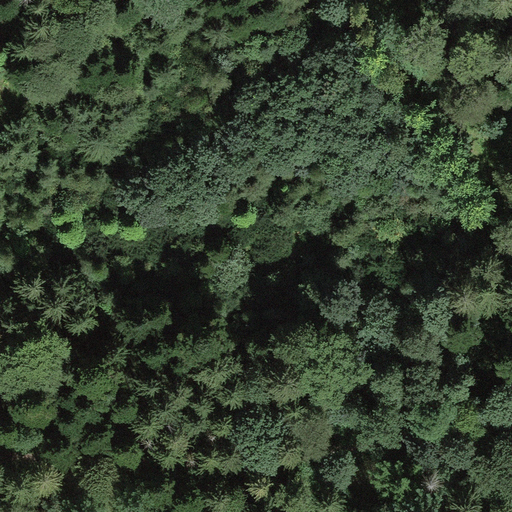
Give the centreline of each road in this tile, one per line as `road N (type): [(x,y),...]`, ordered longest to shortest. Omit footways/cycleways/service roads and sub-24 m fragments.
road 1 (track): [(0,453),(231,462),(511,422)]
road 2 (track): [(371,0),(511,202)]
